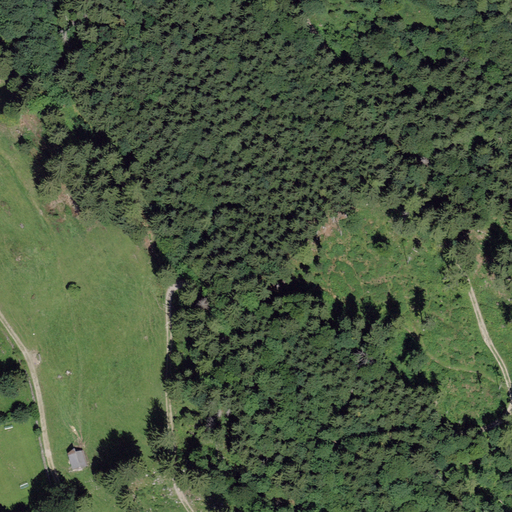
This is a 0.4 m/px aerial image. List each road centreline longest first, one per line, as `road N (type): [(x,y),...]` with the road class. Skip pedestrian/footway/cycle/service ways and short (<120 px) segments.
road 1 (track): [(193,511),(176,481),(170,432),(169,288),(195,291),(276,411),(313,438),(449,434),(479,429),(511,410)]
road 2 (track): [(511,393),(467,285),(287,0)]
road 3 (track): [(178,286),(131,179),(0,36)]
road 4 (track): [(62,511),(39,392),(0,312)]
